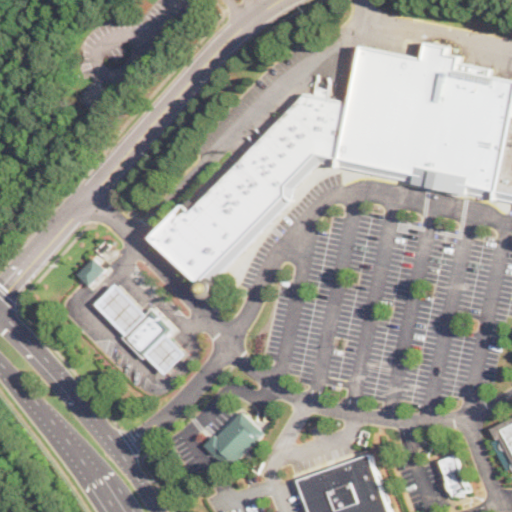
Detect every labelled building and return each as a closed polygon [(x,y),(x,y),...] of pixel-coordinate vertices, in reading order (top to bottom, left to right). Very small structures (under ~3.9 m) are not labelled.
[(511,128),(511,78),(459,68),(462,54),(448,52),(449,45),(430,41),(426,57),(365,44),(353,102),(341,156),(499,189),(511,128)] [(353,102),(308,92),(193,211),(186,203),(153,235),(200,282),(288,193),(289,182),(320,151),(341,156),(353,102)] [(511,128),(499,189),(511,191),(511,128)] [(82,272),(99,255),(110,266),(94,283),(82,272)] [(102,302),(122,282),(152,313),(133,333),(102,302)] [(128,335),(157,306),(177,326),(148,356),(128,335)] [(171,372),(151,352),(171,332),(191,352),(171,372)] [(232,469),(267,433),(244,411),(220,437),(217,434),(207,445),(232,469)] [(511,455),(503,437),(500,439),(494,428),(511,418),(511,455)] [(472,491),(459,454),(443,460),(456,497),(472,491)] [(313,511),(393,511),(373,455),(302,480),(313,511)]
